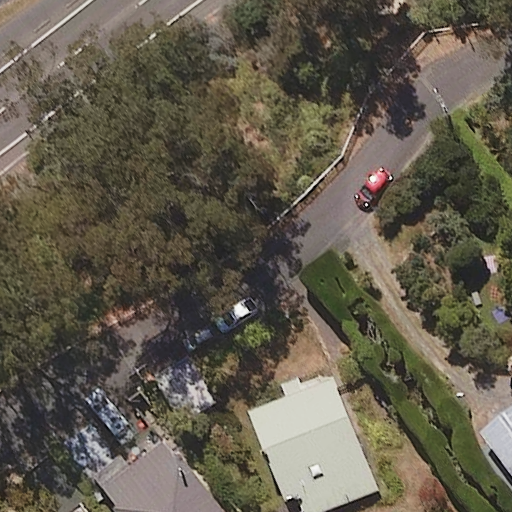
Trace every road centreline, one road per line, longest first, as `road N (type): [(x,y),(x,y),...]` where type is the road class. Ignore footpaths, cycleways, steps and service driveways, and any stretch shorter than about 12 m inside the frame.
road 1 (residential): [(511,48),(461,69),(425,102),(350,202),(242,295),(0,439)]
road 2 (secondary): [(148,0),(0,114)]
